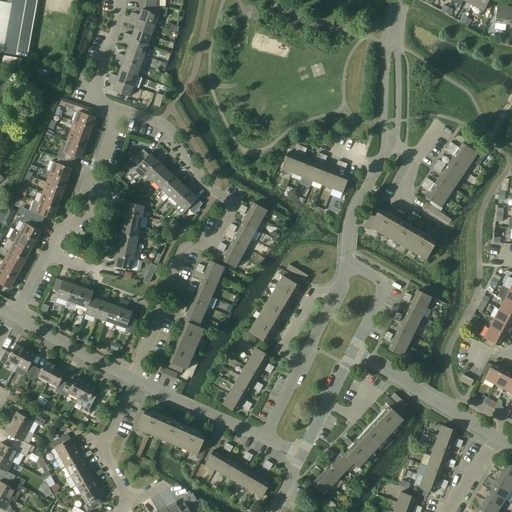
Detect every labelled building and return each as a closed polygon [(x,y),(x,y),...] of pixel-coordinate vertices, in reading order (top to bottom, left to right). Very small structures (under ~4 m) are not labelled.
[(7,0),(0,43),(0,52),(15,55),(24,0),(7,0)] [(489,0),(476,0),(473,5),(483,11),(489,0)] [(131,17),(154,25),(158,15),(166,17),(167,8),(159,7),(143,5),(143,10),(142,9),(140,16),(133,13),(131,17)] [(497,5),(495,22),(506,24),(509,7),(497,5)] [(135,30),(151,35),(154,25),(131,17),(130,21),(137,24),(135,30)] [(124,37),(147,46),(151,35),(135,30),(133,36),(125,33),(124,37)] [(128,50),(143,56),(147,46),(124,37),(122,42),(130,44),(128,50)] [(118,53),(117,58),(140,66),(143,56),(128,50),(126,56),(118,53)] [(3,56),(2,65),(21,68),(22,59),(3,56)] [(136,76),(140,66),(117,58),(115,62),(122,65),(120,71),(136,76)] [(36,75),(48,78),(49,72),(37,69),(36,75)] [(133,86),(139,88),(142,78),(136,76),(120,71),(118,77),(111,74),(109,78),(133,87),(133,86)] [(113,91),(129,97),(133,87),(109,78),(108,83),(115,85),(113,91)] [(30,90),(31,81),(25,80),(23,89),(30,90)] [(153,105),(159,108),(164,96),(157,94),(153,105)] [(94,128),(96,123),(94,122),(95,117),(92,116),(94,110),(62,99),(59,105),(77,112),(74,121),(94,128)] [(70,131),(88,137),(90,133),(92,134),(94,128),(74,121),(70,131)] [(70,131),(67,142),(87,149),(89,143),(87,143),(88,137),(70,131)] [(85,154),(87,149),(67,142),(65,146),(63,146),(61,147),(57,157),(76,163),(78,157),(81,159),(83,153),(85,154)] [(457,147),(451,142),(448,146),(454,151),(457,147)] [(477,153),(463,143),(456,152),(471,162),(477,153)] [(445,150),(452,155),(454,151),(448,146),(445,150)] [(456,152),(450,161),(465,171),(471,162),(456,152)] [(138,167),(134,171),(142,178),(146,174),(163,156),(159,153),(154,159),(149,154),(138,166),(138,167)] [(282,169),(292,173),(299,157),(288,153),(282,169)] [(163,156),(146,174),(154,181),(165,169),(160,165),(166,159),(163,156)] [(53,162),(50,172),(68,178),(69,173),(72,174),(76,163),(57,157),(56,163),(53,162)] [(292,173),(302,177),(309,160),(299,157),(292,173)] [(302,177),(312,181),(319,164),(309,160),(302,177)] [(438,160),(436,164),(442,169),(445,165),(438,160)] [(444,170),(459,180),(465,171),(450,161),(444,170)] [(328,168),(319,164),(312,181),(322,185),(328,168)] [(433,168),(440,173),(442,169),(436,164),(433,168)] [(165,169),(154,181),(162,189),(179,171),(175,168),(170,174),(165,169)] [(338,172),(328,168),(322,185),(332,189),(338,172)] [(438,179),(453,189),(459,180),(444,170),(438,179)] [(179,171),(162,189),(169,197),(181,184),(176,180),(181,174),(179,171)] [(50,172),(46,183),(66,190),(68,184),(66,183),(68,178),(50,172)] [(342,193),(349,176),(338,172),(332,189),(342,193)] [(426,178),(424,182),(430,187),(433,183),(426,178)] [(432,188),(447,198),(453,189),(438,179),(432,188)] [(421,186),(427,191),(430,187),(424,182),(421,186)] [(46,183),(42,193),(60,199),(62,194),(65,195),(66,190),(46,183)] [(169,197),(177,204),(194,186),(191,183),(185,188),(181,184),(169,197)] [(28,189),(19,186),(17,194),(25,197),(28,189)] [(174,208),(182,215),(185,211),(187,209),(195,215),(202,204),(197,199),(196,199),(192,195),(197,189),(194,186),(177,204),(174,208)] [(426,197),(440,207),(447,198),(432,188),(426,197)] [(42,193),(39,203),(59,210),(61,205),(59,204),(60,199),(42,193)] [(33,201),(31,209),(36,211),(35,213),(27,210),(24,215),(35,221),(39,215),(53,220),(55,214),(57,215),(59,210),(39,203),(33,201)] [(118,207),(117,212),(142,217),(144,206),(127,203),(126,209),(118,207)] [(266,212),(253,204),(247,213),(261,221),(266,212)] [(424,208),(449,224),(451,220),(427,204),(424,208)] [(238,211),(243,214),(247,208),(241,205),(238,211)] [(370,226),(426,259),(435,242),(379,209),(375,217),(370,214),(363,227),(368,230),(370,226)] [(123,224),(139,227),(142,217),(117,212),(116,216),(124,218),(123,224)] [(261,221),(247,213),(242,223),(256,230),(261,221)] [(41,231),(32,227),(35,221),(24,215),(21,221),(24,222),(18,232),(14,229),(13,230),(38,242),(40,237),(38,236),(41,231)] [(178,232),(183,228),(177,223),(173,227),(178,232)] [(256,230),(242,223),(237,232),(251,239),(256,230)] [(113,233),(137,238),(139,227),(123,224),(121,230),(114,229),(113,233)] [(227,230),(233,233),(236,227),(231,224),(227,230)] [(425,234),(430,236),(433,231),(428,228),(425,234)] [(13,242),(30,251),(33,246),(35,247),(38,242),(13,230),(9,239),(13,241),(13,242)] [(246,249),(251,239),(237,232),(232,241),(246,249)] [(113,233),(112,238),(120,239),(118,245),(135,249),(137,238),(113,233)] [(246,249),(232,241),(227,250),(241,258),(246,249)] [(27,262),(30,256),(27,255),(30,251),(13,242),(8,252),(27,262)] [(217,249),(222,252),(226,246),(220,243),(217,249)] [(139,260),(138,260),(140,250),(135,249),(118,245),(117,252),(109,250),(108,254),(139,261),(139,260)] [(241,258),(227,250),(222,260),(235,267),(241,258)] [(3,261),(20,269),(22,265),(25,266),(27,262),(8,252),(3,261)] [(108,254),(108,259),(116,260),(114,267),(130,270),(137,271),(139,261),(108,254)] [(198,327),(205,311),(224,266),(210,260),(184,321),(186,322),(168,362),(186,370),(204,329),(198,327)] [(20,269),(3,261),(0,266),(0,271),(17,280),(20,275),(17,274),(20,269)] [(195,271),(201,273),(204,267),(198,264),(195,271)] [(286,269),(305,280),(308,276),(289,265),(286,269)] [(249,332),(266,342),(299,285),(298,285),(300,280),(282,269),(279,273),(282,276),(249,332)] [(0,283),(9,289),(12,284),(14,285),(17,280),(0,271),(0,283)] [(62,281),(56,297),(66,300),(72,285),(75,277),(71,276),(68,283),(62,281)] [(72,285),(66,300),(77,304),(85,281),(81,280),(78,287),(72,285)] [(90,283),(85,281),(77,304),(87,308),(91,298),(93,292),(87,290),(90,283)] [(187,290),(193,293),(196,286),(190,284),(187,290)] [(431,297),(417,290),(412,300),(426,307),(431,297)] [(91,298),(87,308),(85,313),(96,317),(104,294),(100,292),(97,300),(91,298)] [(108,295),(104,294),(96,317),(106,321),(111,305),(106,303),(108,295)] [(499,309),(511,316),(511,303),(504,299),(499,309)] [(120,300),(117,307),(111,305),(106,321),(116,325),(124,301),(120,300)] [(426,307),(412,300),(407,310),(422,317),(426,307)] [(129,303),(124,301),(116,325),(126,328),(125,331),(131,333),(137,316),(132,314),(132,312),(126,310),(129,303)] [(178,310),(184,313),(187,306),(181,304),(178,310)] [(511,320),(511,316),(499,309),(494,319),(509,327),(511,320)] [(407,310),(403,319),(417,326),(422,317),(407,310)] [(403,319),(398,329),(412,336),(417,326),(403,319)] [(509,327),(494,319),(489,328),(504,336),(509,327)] [(483,338),(498,346),(504,336),(489,328),(483,338)] [(412,336),(398,329),(393,339),(407,346),(412,336)] [(388,349),(403,356),(407,346),(393,339),(388,349)] [(6,351),(0,362),(6,365),(9,367),(11,363),(18,366),(27,349),(17,344),(11,354),(6,351)] [(269,356),(255,348),(250,357),(263,366),(269,356)] [(31,364),(37,354),(27,349),(18,366),(27,371),(25,375),(31,378),(37,367),(31,364)] [(263,366),(250,357),(244,367),(258,375),(263,366)] [(42,370),(37,367),(31,378),(37,381),(39,377),(48,382),(57,365),(47,360),(42,370)] [(492,363),(484,379),(494,384),(502,368),(492,363)] [(67,371),(57,365),(48,382),(57,388),(55,391),(61,394),(66,383),(62,381),(67,371)] [(258,375),(244,367),(239,376),(252,384),(258,375)] [(162,373),(175,378),(177,374),(164,368),(162,373)] [(502,368),(494,384),(504,389),(511,373),(502,368)] [(459,380),(470,386),(473,380),(462,374),(459,380)] [(72,387),(66,383),(61,394),(67,397),(69,394),(78,399),(88,382),(78,376),(72,387)] [(252,384),(239,376),(233,385),(247,393),(252,384)] [(97,387),(88,382),(78,399),(88,404),(84,410),(90,413),(97,400),(92,397),(97,387)] [(233,385),(228,395),(241,403),(247,393),(233,385)] [(390,397),(404,409),(407,405),(394,393),(390,397)] [(222,404),(236,412),(241,403),(228,395),(222,404)] [(386,396),(382,400),(389,406),(346,453),(343,451),(335,459),(347,470),(354,462),(359,467),(404,419),(402,417),(405,413),(386,396)] [(54,403),(47,400),(44,406),(51,410),(54,403)] [(196,458),(201,460),(210,440),(206,438),(206,437),(146,410),(145,412),(141,410),(132,430),(137,432),(139,428),(198,454),(196,458)] [(17,413),(12,423),(28,431),(33,422),(42,426),(45,421),(34,415),(31,420),(17,413)] [(97,428),(102,431),(105,424),(100,422),(97,428)] [(12,423),(6,433),(20,440),(17,445),(29,451),(32,446),(23,441),(28,431),(12,423)] [(456,431),(442,425),(438,436),(453,441),(456,431)] [(453,441),(438,436),(434,446),(449,451),(453,441)] [(55,448),(60,457),(77,448),(71,438),(57,447),(54,441),(49,444),(52,449),(55,448)] [(1,443),(0,444),(0,455),(12,462),(17,452),(26,456),(29,451),(17,445),(14,450),(1,443)] [(449,451),(434,446),(431,456),(445,461),(449,451)] [(77,448),(60,457),(66,467),(82,457),(81,456),(77,448)] [(214,450),(206,464),(216,470),(224,456),(214,450)] [(66,467),(71,476),(88,467),(83,459),(92,454),(90,451),(81,456),(82,457),(66,467)] [(335,455),(330,451),(326,456),(330,460),(335,455)] [(13,482),(15,476),(7,472),(12,462),(0,455),(0,468),(3,470),(1,475),(12,481),(13,482)] [(224,456),(216,470),(225,475),(233,462),(224,456)] [(445,461),(431,456),(427,466),(442,472),(445,461)] [(347,470),(335,459),(328,467),(339,478),(347,470)] [(242,467),(233,462),(225,475),(234,481),(242,467)] [(511,465),(507,462),(501,472),(511,478),(511,465)] [(320,471),(316,466),(311,472),(315,476),(320,471)] [(427,466),(423,476),(438,482),(442,472),(427,466)] [(88,467),(71,476),(76,486),(93,476),(92,474),(88,467)] [(251,473),(242,467),(234,481),(243,486),(251,473)] [(328,467),(320,475),(332,486),(339,478),(328,467)] [(92,474),(93,476),(76,486),(81,495),(98,485),(94,478),(103,473),(101,469),(92,474)] [(511,478),(501,472),(496,481),(511,491),(511,488),(511,478)] [(261,478),(251,473),(243,486),(253,492),(261,478)] [(313,483),(324,494),(332,486),(320,475),(313,483)] [(420,487),(434,492),(438,482),(423,476),(420,487)] [(262,497),(270,484),(261,478),(253,492),(262,497)] [(0,481),(0,494),(11,500),(16,490),(24,495),(27,489),(13,482),(12,481),(9,487),(0,481)] [(496,481),(490,491),(505,500),(511,491),(496,481)] [(97,499),(104,495),(98,485),(81,495),(86,504),(84,506),(87,511),(100,504),(97,499)] [(490,491),(484,500),(500,509),(505,500),(490,491)] [(416,497),(401,492),(398,503),(412,508),(416,497)] [(12,510),(11,506),(8,504),(11,500),(0,494),(0,507),(2,508),(0,511),(14,511),(15,511),(12,510)] [(479,509),(483,511),(497,511),(500,509),(484,500),(479,509)] [(181,510),(177,502),(167,507),(169,511),(189,511),(187,507),(181,510)] [(398,503),(394,511),(410,511),(412,508),(398,503)]
